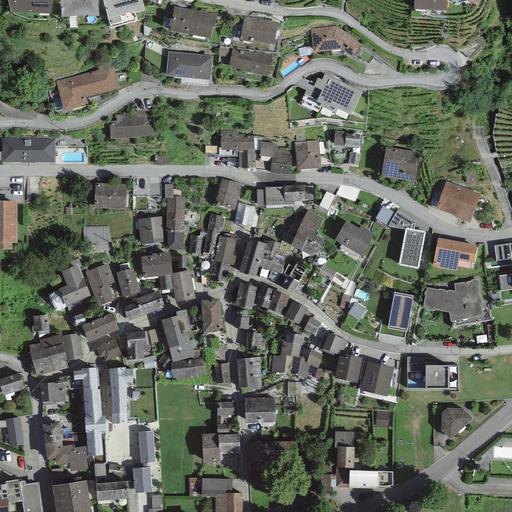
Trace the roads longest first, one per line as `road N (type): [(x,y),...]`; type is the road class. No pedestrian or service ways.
road 1 (unclassified): [(0,123),(85,122),(146,92),(266,96),(321,64),(367,82),(448,77),(455,65),(446,56),(400,53),(335,13),(216,0)]
road 2 (residential): [(0,170),(340,179),(380,189),(462,234),(511,232)]
road 3 (residential): [(511,351),(393,351),(345,335),(284,288),(237,278),(221,290)]
road 4 (residential): [(221,290),(246,511)]
road 5 (residential): [(221,290),(31,382)]
road 6 (residential): [(51,511),(31,382)]
